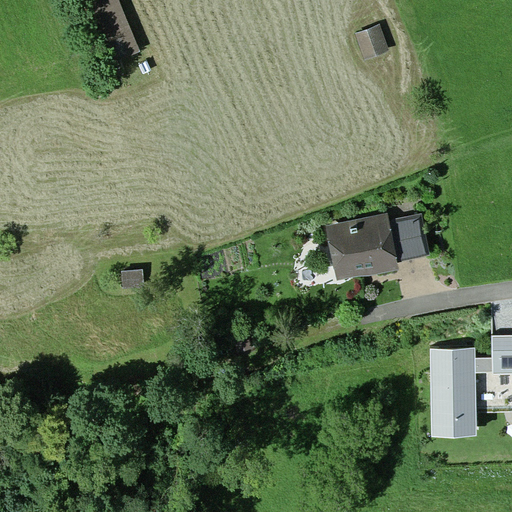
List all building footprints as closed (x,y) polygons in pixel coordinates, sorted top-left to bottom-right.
[(86,0),(111,59),(136,49),(115,0),(86,0)] [(364,58),(384,51),(376,27),(355,34),(364,58)] [(392,258),(424,251),(417,216),(392,222),(395,236),(388,237),(384,218),(327,229),(336,275),(393,263),(392,258)] [(123,287),(140,286),(139,271),(121,273),(123,287)] [(236,353),(250,349),(246,334),(231,339),(236,353)] [(472,351),(431,351),(432,435),(474,434),(473,371),(494,370),(494,373),(511,372),(511,337),(494,338),(495,360),(472,360),(472,351)]
